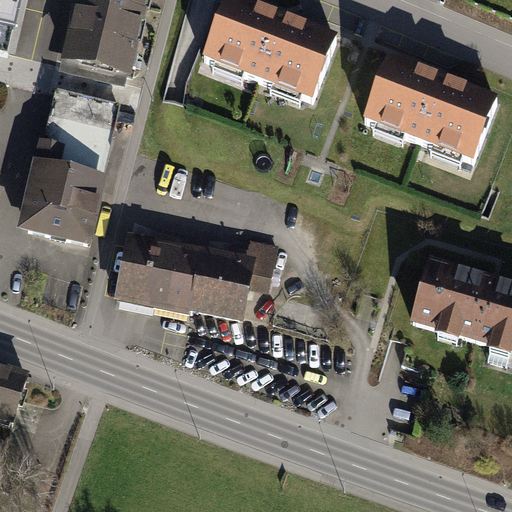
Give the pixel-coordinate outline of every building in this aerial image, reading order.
[(41,0),(0,0),(0,55),(28,62),(41,0)] [(156,0),(80,0),(65,66),(138,83),(156,0)] [(336,47),(226,3),(200,66),(310,111),(336,47)] [(497,106),(385,63),(359,131),(471,174),(497,106)] [(58,91),(22,234),(100,254),(120,178),(110,175),(127,109),(58,91)] [(228,261),(125,243),(114,308),(242,330),(247,297),(253,266),(228,261)] [(253,266),(247,297),(266,301),(276,249),(248,244),(246,254),(230,251),(228,261),(253,266)] [(511,294),(489,289),(427,272),(409,336),(511,364),(511,294)] [(0,366),(0,420),(21,427),(36,377),(0,366)]
